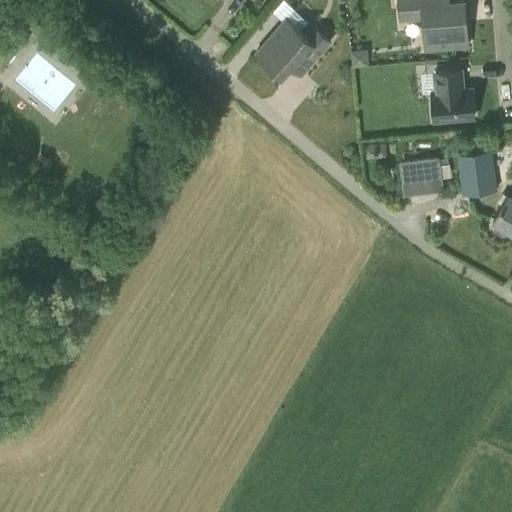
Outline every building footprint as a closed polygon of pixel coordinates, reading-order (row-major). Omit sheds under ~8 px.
[(397,0),(399,20),(422,18),(425,48),(468,44),(464,0),(457,0),(450,1),(450,0),(397,0)] [(256,51),(282,75),(290,66),(302,75),(332,40),(315,25),(306,35),(286,17),(256,51)] [(463,66),(432,69),(434,91),(431,91),(434,119),(474,115),(472,87),(465,88),(463,66)] [(385,141),(364,142),(365,157),(386,157),(385,141)] [(492,149),(456,153),(462,193),(497,188),(492,149)] [(440,184),(437,156),(401,161),(405,190),(440,184)] [(511,195),(508,193),(492,219),(494,220),(492,223),(493,228),(500,232),(505,231),(507,227),(511,230),(511,195)]
